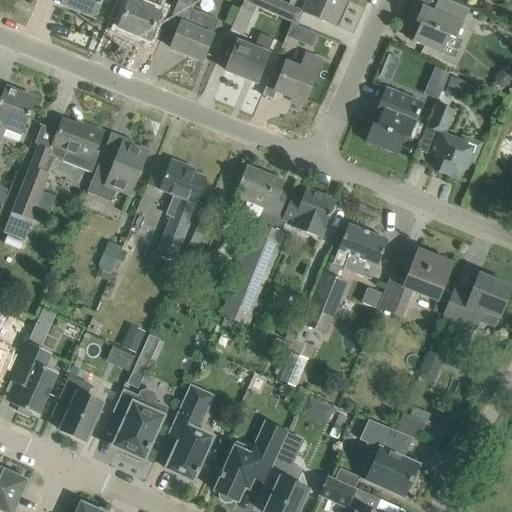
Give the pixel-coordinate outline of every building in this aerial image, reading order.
[(94,18),(101,0),(64,0),(62,5),(94,18)] [(152,0),(123,0),(129,2),(118,28),(149,40),(160,14),(149,9),(152,0)] [(178,0),(175,10),(167,28),(178,32),(171,49),(202,61),(209,43),(212,37),(218,21),(190,9),(194,0),(178,0)] [(278,17),(284,3),(277,0),(244,0),(244,2),(255,7),(278,17)] [(345,0),(343,0),(289,0),(288,6),(334,26),(345,0)] [(468,9),(458,5),(446,0),(437,0),(433,12),(422,7),(415,22),(420,25),(412,42),(441,55),(442,54),(454,59),(461,41),(456,39),(468,9)] [(240,7),(230,30),(243,36),(254,12),(240,7)] [(291,23),(286,36),(312,47),(317,34),(291,23)] [(257,84),(264,65),(268,55),(274,40),(260,34),(254,49),(237,42),(226,71),(257,84)] [(277,60),(262,96),(272,100),(276,91),(304,103),(321,61),(307,55),(301,70),(277,60)] [(432,68),(421,93),(436,99),(446,74),(432,68)] [(497,74),(494,80),(497,86),(503,88),(509,86),(511,80),(510,74),(503,71),(497,74)] [(459,102),(464,88),(449,82),(444,97),(459,102)] [(23,132),(28,119),(36,100),(5,88),(0,100),(0,144),(3,137),(18,143),(23,132)] [(372,124),(365,143),(397,156),(404,138),(408,140),(410,137),(416,140),(423,125),(414,121),(416,116),(417,117),(419,112),(418,111),(422,103),(407,97),(385,88),(378,108),(383,110),(377,126),(372,124)] [(467,144),(446,136),(456,112),(439,105),(420,152),(437,158),(435,162),(437,166),(441,168),(439,172),(451,177),(452,172),(456,174),(460,172),(461,168),(466,170),(472,155),(469,154),(466,148),(467,144)] [(99,153),(95,151),(102,134),(86,127),(84,130),(63,121),(51,152),(39,148),(13,213),(30,219),(47,175),(52,161),(56,159),(62,161),(61,162),(91,173),(99,153)] [(131,197),(141,171),(149,152),(122,142),(116,156),(104,152),(87,193),(111,203),(116,191),(131,197)] [(170,218),(156,255),(174,262),(190,223),(187,222),(194,204),(195,204),(198,197),(205,179),(187,171),(188,168),(171,161),(164,179),(160,190),(173,195),(165,216),(170,218)] [(274,230),(280,214),(287,195),(281,192),(285,182),(246,167),(234,197),(246,202),(242,214),(258,221),(257,223),(274,230)] [(325,230),(328,221),(336,202),(305,190),(299,206),(290,203),(293,195),(292,195),(284,215),(280,214),(274,230),(281,233),(283,227),(285,223),(291,225),(290,227),(320,239),(323,230),(325,230)] [(24,241),(31,225),(10,216),(3,232),(24,241)] [(228,294),(219,315),(221,316),(225,318),(222,326),(226,328),(230,320),(237,322),(247,327),(256,306),(285,235),(281,233),(274,230),(257,223),(228,294)] [(341,244),(333,263),(343,268),(349,255),(358,258),(352,273),(370,280),(376,266),(377,266),(380,260),(387,241),(348,225),(341,244)] [(122,248),(110,243),(100,268),(112,273),(122,248)] [(437,301),(444,283),(452,264),(418,251),(406,282),(392,277),(385,295),(379,308),(401,317),(412,291),(437,301)] [(326,335),(347,282),(324,273),(304,326),(326,335)] [(498,318),(510,288),(479,275),(471,298),(455,291),(444,317),(475,329),(479,320),(493,327),(497,317),(498,318)] [(44,306),(37,321),(51,327),(56,316),(47,312),(49,308),(44,306)] [(145,332),(130,326),(121,347),(136,354),(145,332)] [(149,335),(138,360),(149,365),(160,340),(149,335)] [(271,351),(286,357),(291,345),(276,339),(271,351)] [(31,414),(38,417),(57,374),(44,369),(51,354),(27,344),(10,382),(11,383),(14,376),(24,381),(13,405),(20,408),(18,413),(29,418),(31,414)] [(104,364),(127,372),(133,356),(109,348),(104,364)] [(364,348),(360,354),(373,359),(376,353),(364,348)] [(0,368),(9,372),(16,357),(5,352),(4,354),(0,351),(0,368)] [(424,364),(419,377),(434,383),(439,370),(424,364)] [(69,377),(57,403),(70,409),(60,431),(85,442),(102,405),(86,398),(91,387),(69,377)] [(179,441),(166,470),(177,475),(176,478),(189,484),(191,481),(193,482),(196,473),(198,474),(200,471),(198,470),(212,438),(197,431),(213,397),(189,387),(167,436),(179,441)] [(123,389),(112,413),(126,419),(114,446),(129,453),(127,456),(139,462),(141,458),(143,459),(147,450),(148,450),(150,446),(149,446),(162,417),(150,411),(155,399),(153,394),(146,391),(141,393),(139,397),(123,389)] [(304,395),(297,411),(307,415),(314,398),(304,395)] [(418,466),(407,461),(385,451),(394,431),(368,420),(359,440),(379,449),(365,481),(404,498),(407,491),(411,492),(418,475),(415,474),(418,466)] [(287,434),(267,424),(266,423),(253,451),(237,443),(223,474),(222,474),(220,479),(215,492),(219,494),(219,498),(222,501),(225,503),(229,503),(233,500),(238,502),(247,480),(252,482),(254,479),(264,483),(287,434)] [(298,511),(308,490),(296,484),(301,473),(299,469),(292,466),(303,441),(287,434),(264,483),(263,487),(274,492),(264,511),(298,511)] [(22,476),(14,472),(13,475),(4,471),(0,479),(0,510),(3,511),(10,511),(25,481),(21,479),(22,476)] [(327,476),(318,496),(354,511),(353,511),(371,511),(350,502),(356,490),(327,476)]
